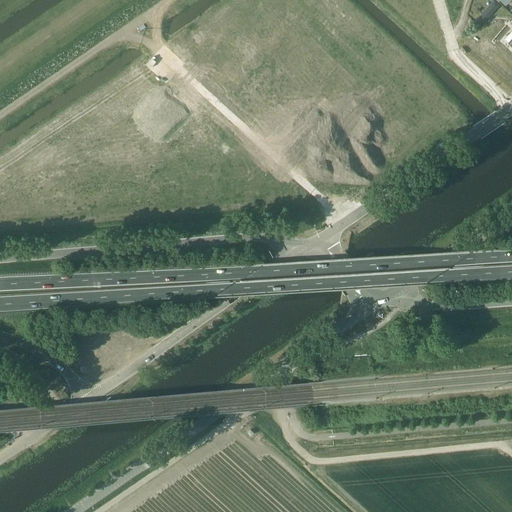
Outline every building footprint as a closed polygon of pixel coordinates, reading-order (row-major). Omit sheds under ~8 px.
[(480,26),(502,3),(498,0),(492,0),(474,20),(480,26)] [(291,35),(283,42),(290,51),(298,44),(291,35)] [(340,64),(297,111),(316,127),(358,80),(340,64)] [(245,95),(258,80),(249,71),(235,86),(245,95)] [(212,115),(221,123),(228,115),(219,108),(212,115)] [(302,141),(310,131),(299,123),(292,133),(302,141)]
